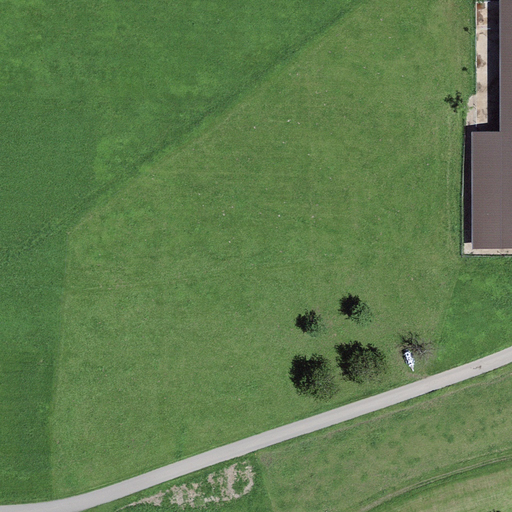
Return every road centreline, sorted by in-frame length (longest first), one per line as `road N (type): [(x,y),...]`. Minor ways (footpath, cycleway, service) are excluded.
road 1 (residential): [(90,511),(511,360)]
road 2 (track): [(361,511),(511,457)]
